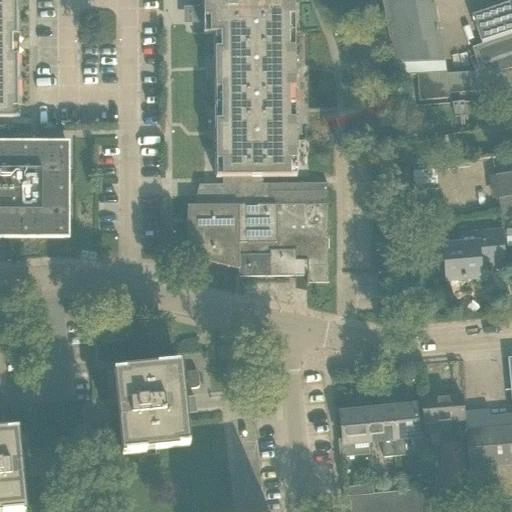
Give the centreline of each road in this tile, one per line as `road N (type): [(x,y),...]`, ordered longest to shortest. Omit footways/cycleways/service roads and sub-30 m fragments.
road 1 (residential): [(0,274),(97,276),(298,325)]
road 2 (residential): [(298,325),(359,333),(511,332)]
road 3 (residential): [(307,511),(298,325)]
